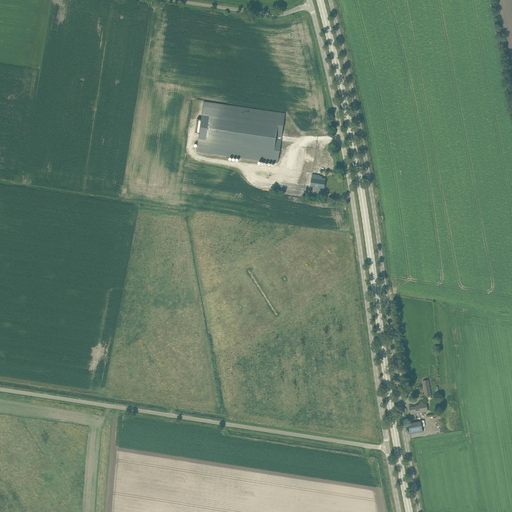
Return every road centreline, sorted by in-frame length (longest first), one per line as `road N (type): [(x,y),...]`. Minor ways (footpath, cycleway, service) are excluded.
road 1 (unclassified): [(420,511),(374,211),(330,0)]
road 2 (primary): [(409,511),(356,165),(320,0)]
road 3 (unclassified): [(386,448),(348,174),(311,4)]
road 4 (unclassified): [(0,389),(386,448)]
road 5 (unclassified): [(176,0),(277,14),(311,4)]
